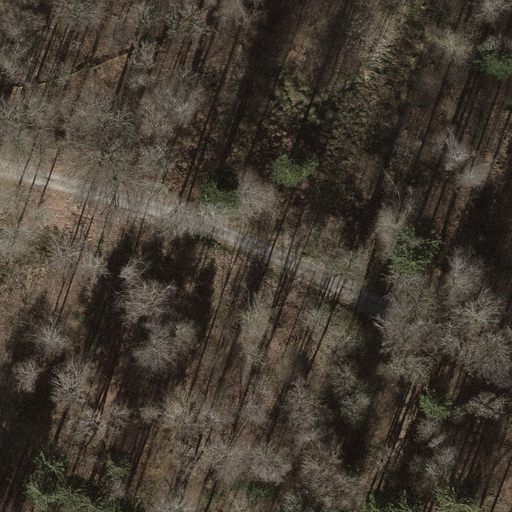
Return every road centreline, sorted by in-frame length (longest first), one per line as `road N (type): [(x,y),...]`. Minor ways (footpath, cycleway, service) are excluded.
road 1 (track): [(0,168),(142,202),(316,273),(511,386)]
road 2 (motorway): [(511,295),(0,368)]
